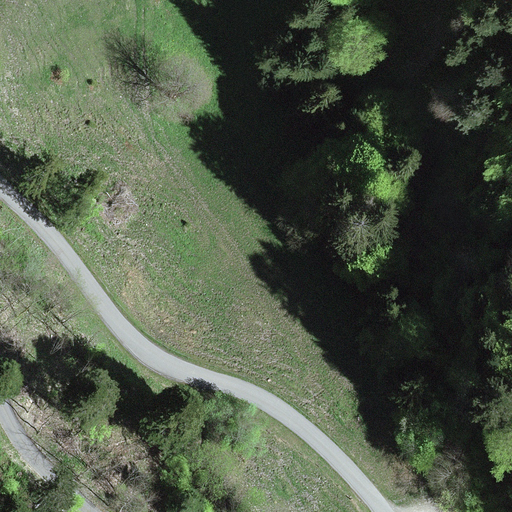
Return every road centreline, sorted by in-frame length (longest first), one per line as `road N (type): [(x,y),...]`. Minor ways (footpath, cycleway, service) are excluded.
road 1 (unclassified): [(0,185),(46,228),(136,340),(178,368),(278,409),(384,511)]
road 2 (track): [(84,511),(27,457),(0,402)]
